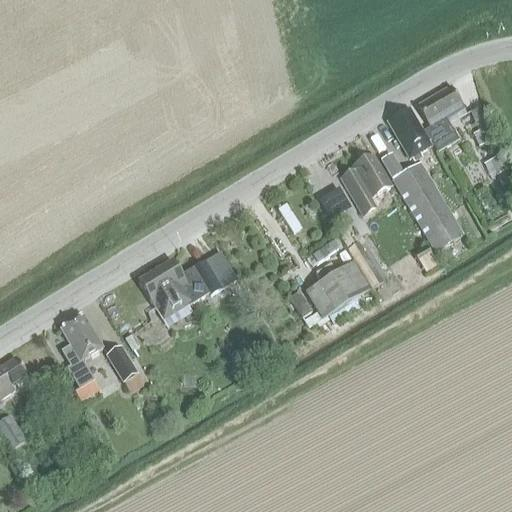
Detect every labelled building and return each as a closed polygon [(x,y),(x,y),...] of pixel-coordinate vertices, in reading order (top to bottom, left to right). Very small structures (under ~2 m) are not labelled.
[(416,109),(428,130),(421,134),(427,144),(429,143),(436,155),(457,143),(445,122),(463,112),(449,89),(416,109)] [(477,134),(480,133),(486,146),(496,142),(491,129),(491,128),(483,109),(469,115),(477,134)] [(408,161),(410,160),(412,165),(421,160),(418,156),(429,149),(427,144),(421,134),(408,112),(386,125),(397,142),(408,161)] [(511,183),(511,177),(503,157),(490,162),(497,177),(502,188),(511,183)] [(351,170),(353,173),(340,181),(344,188),(355,207),(362,219),(367,216),(361,206),(367,203),(369,201),(390,189),(372,158),(351,170)] [(391,183),(433,256),(462,240),(419,166),(401,176),(391,183)] [(305,257),(310,268),(339,255),(334,243),(305,257)] [(413,256),(418,265),(429,259),(424,250),(413,256)] [(219,255),(207,262),(208,263),(216,279),(223,290),(235,283),(219,255)] [(355,266),(370,291),(381,285),(365,260),(355,266)] [(171,264),(137,285),(153,312),(154,311),(162,324),(208,296),(209,298),(223,290),(216,279),(207,262),(193,271),(180,278),(171,264)] [(368,293),(351,266),(304,295),(322,323),(368,293)] [(241,308),(246,306),(237,289),(231,293),(235,301),(233,302),(240,317),(244,315),(241,308)] [(300,322),(310,316),(297,296),(287,302),(300,322)] [(59,332),(62,337),(69,348),(60,353),(70,370),(101,351),(81,318),(59,332)] [(136,378),(120,351),(106,359),(122,386),(136,378)] [(0,400),(13,392),(10,388),(26,378),(14,361),(0,369),(0,400)] [(25,444),(9,418),(0,423),(0,440),(9,454),(25,444)]
